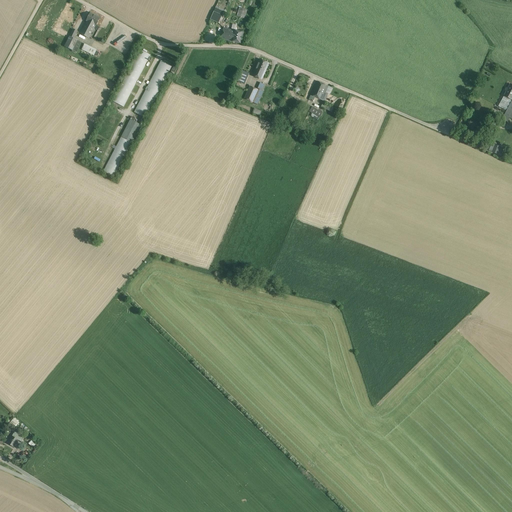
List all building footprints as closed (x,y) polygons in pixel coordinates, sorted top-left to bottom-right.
[(224,9),(227,0),(219,0),(217,6),(224,9)] [(216,7),(214,12),(223,16),(225,11),(216,7)] [(247,10),(240,7),(237,16),(244,19),(247,10)] [(223,16),(214,12),(210,20),(219,24),(223,16)] [(100,18),(90,13),(86,21),(87,22),(95,26),(96,26),(100,18)] [(95,26),(87,22),(86,25),(85,25),(81,34),(89,38),(89,37),(93,30),(94,29),(95,26)] [(232,42),(234,31),(232,30),(224,28),(221,39),(232,42)] [(234,31),(232,42),(241,44),(243,33),(236,31),(234,31)] [(71,33),(65,47),(73,51),(77,40),(74,39),(76,35),(71,33)] [(77,40),(73,51),(76,53),(81,43),(77,40)] [(96,50),(88,46),(85,51),(94,55),(96,50)] [(140,50),(113,102),(124,107),(151,55),(140,50)] [(269,64),(259,60),(256,67),(266,71),(269,64)] [(161,61),(134,113),(145,118),(172,66),(161,61)] [(266,71),(256,67),(253,74),(262,78),(266,71)] [(242,71),(238,81),(245,84),(249,74),(242,71)] [(329,86),(317,81),(309,100),(313,102),(315,97),(324,101),(328,94),(326,93),(329,86)] [(265,85),(260,83),(258,89),(250,85),(243,99),(253,104),(259,89),(263,91),(265,85)] [(259,89),(253,104),(257,106),(264,91),(263,91),(259,89)] [(511,100),(504,96),(498,106),(506,111),(511,100)] [(322,113),(314,107),(311,112),(312,113),(311,116),(318,120),(322,113)] [(131,120),(104,172),(114,177),(141,125),(134,121),(131,120)] [(500,148),(488,143),(486,150),(498,155),(500,148)] [(11,422),(17,426),(20,422),(14,418),(11,422)] [(15,432),(12,436),(18,440),(22,442),(24,438),(15,432)] [(18,440),(12,436),(8,443),(14,447),(18,440)]
